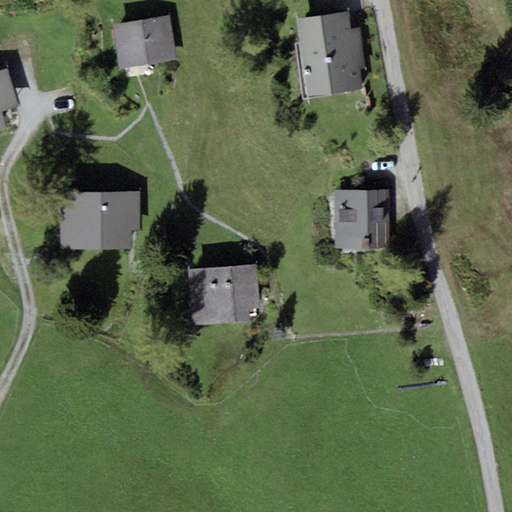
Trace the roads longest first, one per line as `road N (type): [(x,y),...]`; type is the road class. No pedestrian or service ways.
road 1 (residential): [(379,0),(411,169),(496,511)]
road 2 (track): [(0,388),(28,310),(0,182),(34,104)]
